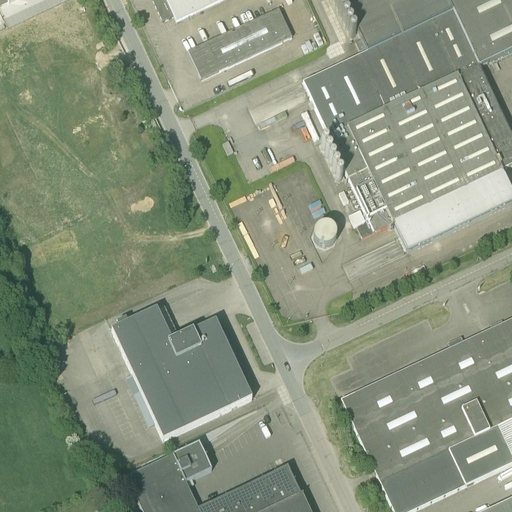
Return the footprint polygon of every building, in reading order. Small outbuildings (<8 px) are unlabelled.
[(0,0),(0,8),(18,0),(0,0)] [(176,24),(185,20),(226,0),(150,0),(162,24),(173,19),(176,24)] [(511,0),(340,0),(361,42),(355,45),(359,54),(365,51),(367,55),(339,69),(336,63),(307,77),(310,82),(302,86),(351,190),(345,193),(354,213),(360,210),(368,225),(357,230),(362,241),(373,236),(373,237),(392,227),(398,240),(406,256),(511,205),(511,197),(501,174),(511,168),(511,140),(478,70),(511,53),(511,0)] [(200,83),(209,78),(292,40),(278,11),(187,54),(200,83)] [(333,228),(313,236),(321,258),(341,250),(333,228)] [(346,265),(350,275),(364,269),(360,260),(346,265)] [(251,402),(215,324),(172,345),(156,312),(118,330),(111,333),(163,444),(251,402)] [(511,511),(511,321),(463,345),(462,342),(448,349),(449,352),(340,403),(391,511),(416,511),(447,498),(465,489),(511,466),(511,501),(488,511),(511,511)] [(308,511),(302,498),(302,497),(300,498),(287,470),(248,488),(244,479),(232,485),(236,494),(198,511),(185,485),(211,473),(199,446),(126,480),(140,511),(308,511)]
